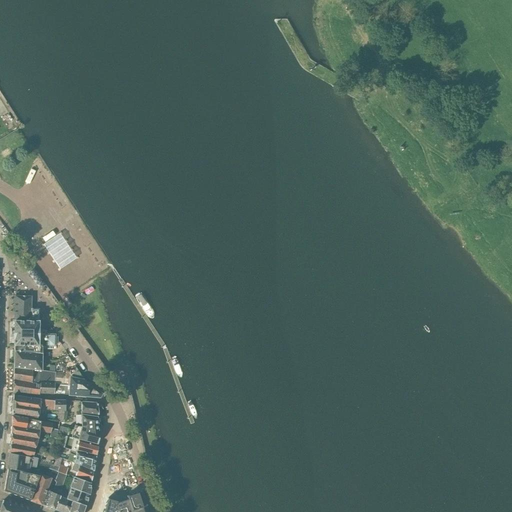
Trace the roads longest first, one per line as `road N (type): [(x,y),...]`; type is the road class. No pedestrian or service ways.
road 1 (residential): [(121,414),(36,291),(4,262)]
road 2 (track): [(430,169),(393,109),(361,0)]
road 3 (residential): [(0,432),(4,262)]
